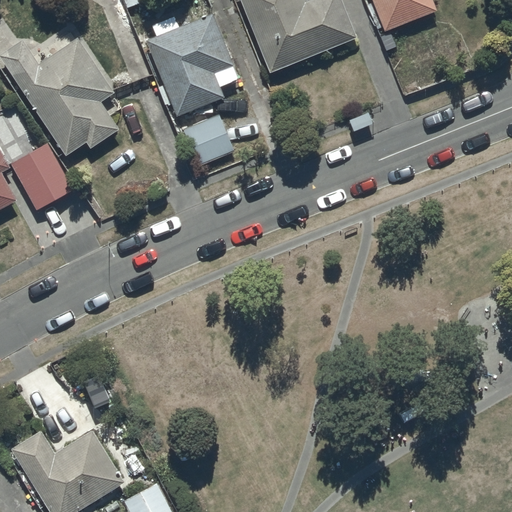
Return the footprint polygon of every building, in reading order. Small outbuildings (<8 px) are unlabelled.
[(242,0),(270,67),(356,35),(343,0),(242,0)] [(374,0),(385,27),(437,6),(435,0),(374,0)] [(238,74),(212,9),(180,22),(175,12),(153,21),(157,31),(147,35),(178,110),(223,92),(219,81),(238,74)] [(116,88),(79,33),(40,59),(24,35),(0,51),(0,52),(67,152),(88,138),(91,143),(121,123),(103,96),(116,88)] [(219,110),(183,125),(198,163),(234,149),(219,110)] [(48,140),(12,160),(36,205),(73,185),(48,140)] [(11,162),(0,143),(0,203),(18,193),(3,166),(11,162)] [(42,427),(12,445),(53,511),(67,511),(125,477),(93,426),(56,449),(42,427)] [(176,511),(158,479),(124,498),(130,508),(122,511),(176,511)]
